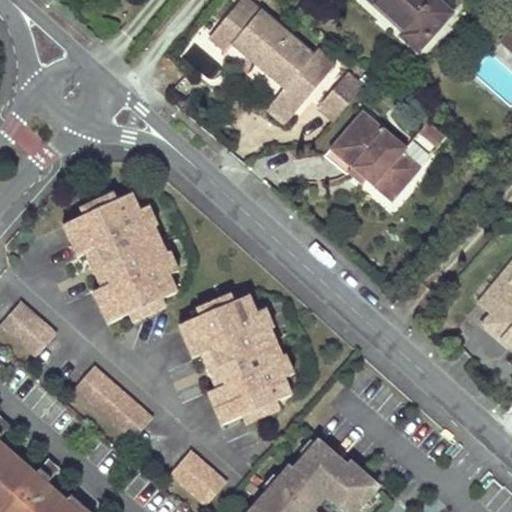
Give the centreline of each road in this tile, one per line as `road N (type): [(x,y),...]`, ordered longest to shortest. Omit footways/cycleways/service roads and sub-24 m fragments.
road 1 (tertiary): [(511,452),(191,165)]
road 2 (tertiary): [(191,165),(142,111),(94,85)]
road 3 (tertiary): [(0,207),(80,116)]
